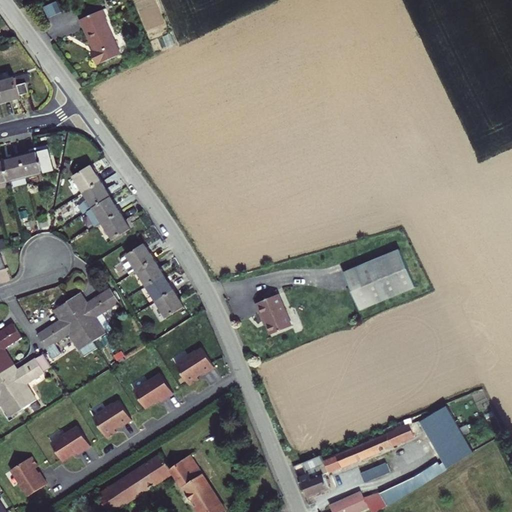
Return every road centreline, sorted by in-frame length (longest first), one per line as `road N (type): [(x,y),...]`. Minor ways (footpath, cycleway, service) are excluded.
road 1 (unclassified): [(77,104),(186,257),(243,372)]
road 2 (residential): [(243,372),(57,492)]
road 3 (unclassified): [(243,372),(298,511)]
road 4 (unclassified): [(1,0),(77,104)]
